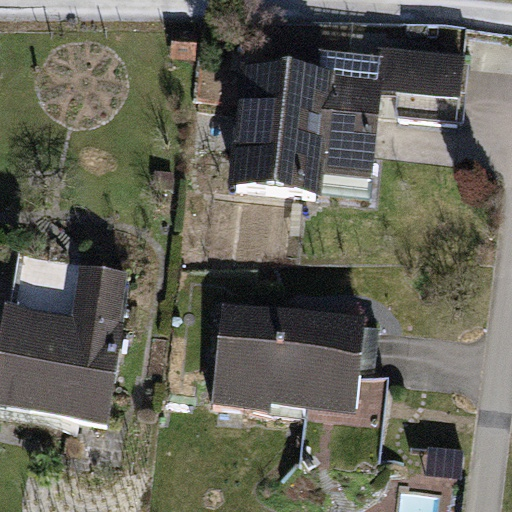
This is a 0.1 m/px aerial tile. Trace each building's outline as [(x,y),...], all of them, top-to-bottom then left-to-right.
[(292,77),(242,72),(229,197),(322,206),(325,184),(372,189),(382,103),(385,63),(295,53),(292,77)] [(386,53),(385,63),(382,103),(460,110),(464,60),(386,53)] [(174,176),(155,174),(154,191),(173,193),(174,176)] [(129,276),(20,258),(0,380),(0,413),(104,431),(129,276)] [(365,326),(223,312),(213,413),(309,423),(305,462),(381,470),(390,386),(359,383),(365,326)] [(464,456),(430,453),(427,483),(461,486),(464,456)]
